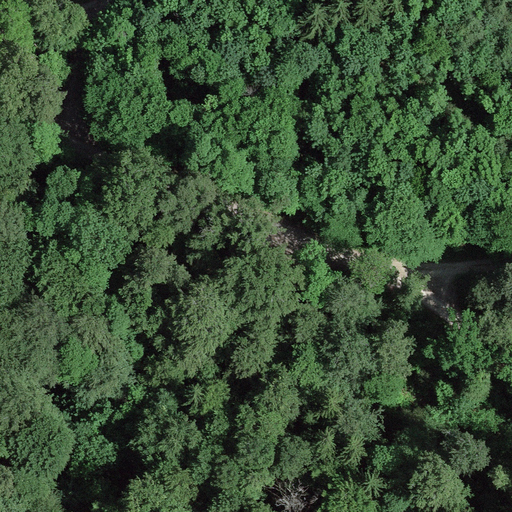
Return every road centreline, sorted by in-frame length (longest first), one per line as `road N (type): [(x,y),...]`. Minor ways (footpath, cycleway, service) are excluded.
road 1 (track): [(511,264),(459,266),(425,279),(390,276),(174,192),(0,111)]
road 2 (track): [(124,511),(148,434),(174,192)]
road 3 (track): [(113,0),(78,70),(69,139)]
